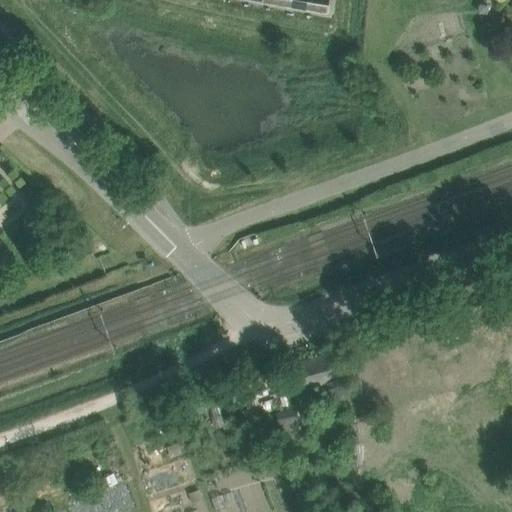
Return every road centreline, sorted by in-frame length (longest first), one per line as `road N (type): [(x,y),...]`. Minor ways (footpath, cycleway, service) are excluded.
road 1 (residential): [(176,247),(511,118)]
road 2 (tertiary): [(220,290),(259,316),(307,318),(511,242)]
road 3 (track): [(259,316),(221,353),(0,444)]
road 4 (tertiary): [(176,247),(0,66)]
